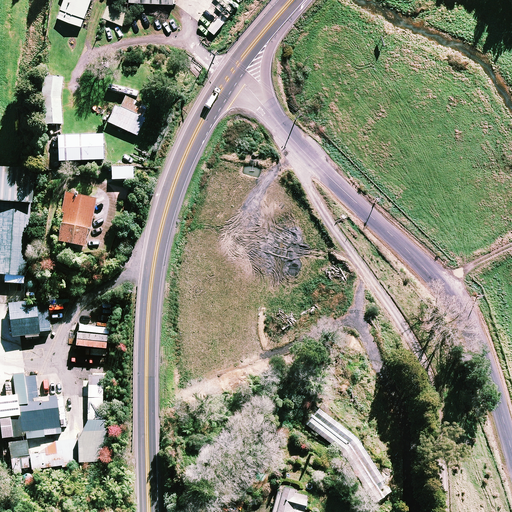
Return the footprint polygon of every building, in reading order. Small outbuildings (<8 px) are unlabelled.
[(62,0),(62,3),(66,4),(60,19),(84,28),(94,0),(62,0)] [(127,12),(108,6),(104,19),(123,26),(127,12)] [(63,79),(45,79),(45,126),(62,126),(63,79)] [(149,109),(143,106),(137,116),(118,107),(110,123),(136,136),(149,109)] [(105,162),(104,136),(59,138),(60,163),(105,162)] [(135,181),(135,162),(112,163),(112,177),(129,177),(129,182),(135,181)] [(0,202),(33,204),(35,171),(0,169),(0,202)] [(79,196),(66,194),(60,244),(87,248),(90,230),(92,231),(96,200),(78,198),(79,196)] [(25,285),(30,207),(0,205),(0,275),(5,276),(5,283),(25,285)] [(50,331),(49,304),(10,306),(12,335),(24,334),(24,336),(40,335),(40,332),(50,331)] [(107,337),(108,328),(78,324),(77,333),(76,344),(106,348),(107,337)] [(24,376),(23,372),(13,374),(18,413),(0,415),(0,418),(3,436),(25,433),(25,437),(60,432),(55,398),(38,400),(34,375),(24,376)] [(88,415),(77,436),(77,461),(104,461),(103,375),(87,375),(88,415)] [(378,503),(394,490),(352,434),(318,407),(305,424),(336,448),(378,503)] [(46,440),(47,450),(30,451),(31,466),(59,464),(70,463),(69,438),(46,440)] [(29,466),(26,439),(9,441),(12,467),(29,466)] [(302,511),(307,495),(296,492),(297,486),(280,482),(278,492),(272,511),(302,511)]
